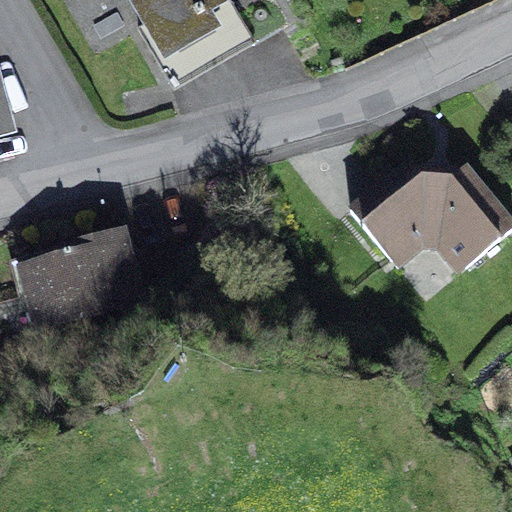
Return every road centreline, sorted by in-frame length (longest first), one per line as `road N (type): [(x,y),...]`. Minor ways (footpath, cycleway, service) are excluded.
road 1 (residential): [(90,187),(428,81),(511,36)]
road 2 (unclassified): [(0,21),(90,187)]
